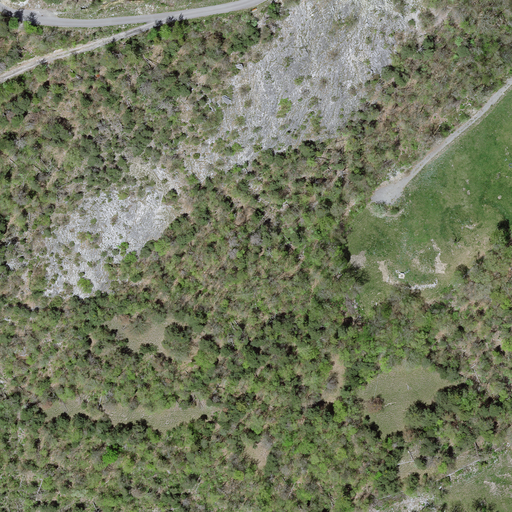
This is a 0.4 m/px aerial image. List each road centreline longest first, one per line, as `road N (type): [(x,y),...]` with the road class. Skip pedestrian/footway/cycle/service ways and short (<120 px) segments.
road 1 (track): [(394,191),(511,79)]
road 2 (track): [(165,18),(39,22)]
